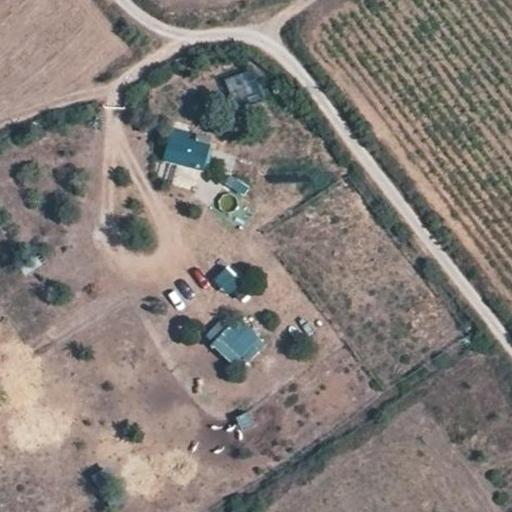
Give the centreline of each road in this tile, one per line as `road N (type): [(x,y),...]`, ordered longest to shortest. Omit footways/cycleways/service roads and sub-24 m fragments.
road 1 (track): [(114,0),(124,12),(182,33),(265,42),(309,84),(511,344)]
road 2 (track): [(196,35),(77,98),(0,122)]
